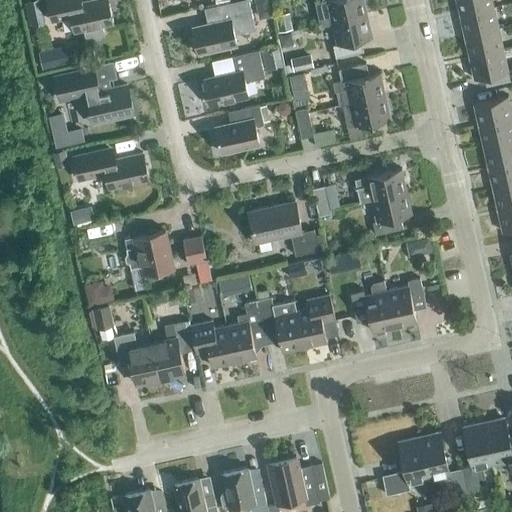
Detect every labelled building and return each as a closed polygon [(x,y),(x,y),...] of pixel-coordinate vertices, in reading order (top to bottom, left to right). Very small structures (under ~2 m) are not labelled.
[(45,23),(39,0),(34,0),(27,2),(32,26),(45,23)] [(93,0),(76,4),(75,0),(46,0),(51,22),(71,17),(74,31),(84,29),(85,39),(92,40),(99,39),(104,34),(102,25),(113,23),(107,0),(93,0)] [(222,21),(192,28),(198,53),(236,45),(234,35),(255,30),(248,0),(242,0),(219,5),(218,5),(222,21)] [(331,22),(366,14),(363,0),(322,0),(322,1),(313,3),(317,22),(331,20),(331,22)] [(456,0),(459,15),(493,7),(491,0),(456,0)] [(464,36),(498,29),(493,7),(459,15),(464,36)] [(366,14),(331,22),(336,45),(332,46),(335,58),(363,52),(360,40),(372,37),(366,14)] [(469,58),(503,50),(498,29),(464,36),(469,58)] [(70,63),(66,46),(38,52),(42,70),(70,63)] [(265,52),(262,53),(266,72),(284,68),(282,59),(280,49),(265,52)] [(503,50),(469,58),(474,79),(508,72),(503,50)] [(209,105),(248,96),(245,82),(265,78),(258,51),(231,57),(235,72),(203,79),(209,105)] [(295,71),(315,67),(312,54),(292,58),(293,63),(295,71)] [(116,58),(99,63),(103,80),(120,75),(116,58)] [(293,63),(286,65),(288,73),(295,71),(293,63)] [(342,105),(385,96),(380,73),(368,75),(365,63),(338,70),(340,80),(332,82),(335,92),(339,91),(342,105)] [(99,91),(94,70),(72,75),(72,73),(54,77),(59,98),(85,91),(86,94),(85,94),(92,123),(134,114),(127,85),(99,91)] [(289,76),(294,101),(309,97),(304,72),(289,76)] [(385,96),(342,105),(347,127),(355,126),(390,118),(385,96)] [(478,125),(511,117),(507,96),(473,104),(478,125)] [(220,153),(259,144),(255,126),(264,125),(259,105),(228,112),(230,124),(214,127),(220,153)] [(301,138),(313,136),(307,108),(295,111),(301,138)] [(49,112),(57,145),(88,138),(84,124),(70,127),(65,109),(49,112)] [(483,147),(511,140),(511,117),(478,125),(483,147)] [(488,168),(511,162),(511,140),(483,147),(488,168)] [(142,153),(111,160),(108,149),(72,157),(77,180),(106,174),(109,188),(148,179),(142,153)] [(69,165),(65,150),(52,153),(56,168),(69,165)] [(493,190),(511,185),(511,162),(488,168),(493,190)] [(371,199),(406,191),(401,169),(355,180),(360,202),(371,199)] [(497,211),(511,207),(511,185),(493,190),(497,211)] [(318,216),(331,214),(325,186),(312,189),(318,216)] [(411,214),(406,191),(371,199),(376,222),(372,222),(375,235),(403,229),(400,217),(411,214)] [(302,232),(295,201),(248,211),(255,243),(290,235),(295,256),(318,250),(314,229),(302,232)] [(74,224),(94,219),(90,205),(70,210),(74,224)] [(511,207),(497,211),(502,232),(511,230),(511,207)] [(174,268),(165,230),(123,239),(126,253),(124,256),(125,262),(129,263),(130,268),(139,266),(141,276),(174,268)] [(410,239),(412,251),(434,247),(431,235),(410,239)] [(188,265),(207,261),(201,236),(183,240),(188,265)] [(251,273),(222,278),(224,292),(254,286),(251,273)] [(386,291),(394,327),(416,322),(414,310),(426,307),(420,278),(407,281),(408,286),(386,291)] [(103,285),(102,280),(84,285),(89,306),(114,300),(110,284),(103,285)] [(394,327),(386,291),(384,280),(373,283),(370,287),(371,294),(364,296),(363,291),(350,294),(357,323),(369,320),(371,332),(394,327)] [(202,299),(200,286),(186,289),(188,302),(202,299)] [(184,303),(181,290),(165,293),(168,306),(184,303)] [(296,311),(304,347),(327,342),(322,322),(335,319),(329,295),(307,300),(309,308),(296,311)] [(304,347),(296,311),(294,300),(273,304),(271,297),(257,300),(263,326),(276,323),(282,352),(304,347)] [(250,329),(263,326),(257,300),(244,302),(247,313),(236,315),(238,324),(226,326),(234,362),(256,357),(250,329)] [(96,329),(113,326),(109,304),(91,308),(91,310),(88,311),(92,328),(95,327),(96,329)] [(179,348),(190,346),(184,321),(163,326),(166,340),(136,347),(133,332),(113,337),(120,366),(131,364),(135,384),(184,373),(179,348)] [(234,362),(226,326),(214,329),(212,321),(190,325),(196,354),(208,351),(211,367),(234,362)] [(484,423),(493,463),(503,461),(506,473),(511,471),(511,435),(508,437),(504,419),(484,423)] [(481,466),(493,463),(484,423),(463,428),(471,467),(460,469),(465,492),(478,490),(476,480),(484,478),(481,466)] [(465,492),(460,469),(448,472),(439,433),(419,438),(428,478),(439,475),(442,487),(450,486),(452,495),(465,492)] [(408,482),(428,478),(419,438),(398,442),(405,471),(382,476),(386,495),(409,490),(408,482)] [(296,457),(268,463),(277,504),(304,498),(305,505),(319,502),(319,500),(330,498),(322,463),(299,468),(298,468),(296,457)] [(246,468),(222,473),(226,491),(222,492),(220,496),(222,506),(226,509),(230,508),(230,509),(246,506),(247,511),(267,511),(264,492),(252,495),(246,468)] [(198,478),(174,483),(180,511),(217,511),(215,503),(204,506),(198,478)] [(153,511),(148,489),(125,495),(128,511),(153,511)] [(432,511),(431,503),(415,507),(416,511),(432,511)]
